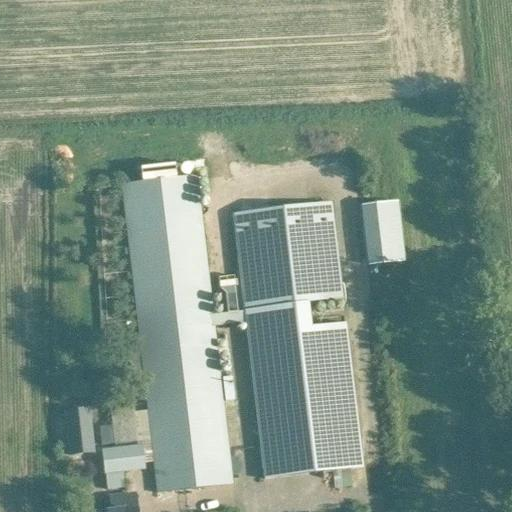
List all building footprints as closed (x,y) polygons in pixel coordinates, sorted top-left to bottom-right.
[(229,465),(213,327),(243,324),(245,336),(261,481),(360,470),(344,325),(309,329),(306,303),(342,299),(331,202),(231,213),(242,310),(211,314),(195,175),(120,184),(138,335),(151,444),(154,474),(157,494),(232,485),(229,465)] [(397,203),(361,207),(367,266),(403,262),(397,203)] [(91,455),(88,425),(87,410),(64,412),(66,425),(69,457),(91,455)] [(134,414),(114,416),(115,441),(136,440),(134,414)] [(144,463),(142,445),(100,449),(103,475),(104,474),(105,481),(122,480),(122,472),(144,470),(144,463)] [(110,511),(136,511),(135,495),(109,498),(110,511)]
